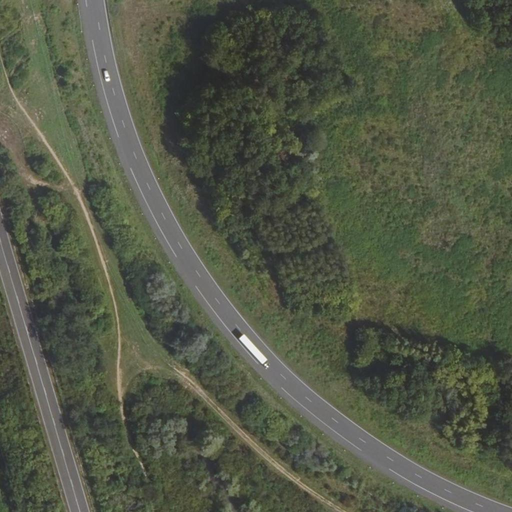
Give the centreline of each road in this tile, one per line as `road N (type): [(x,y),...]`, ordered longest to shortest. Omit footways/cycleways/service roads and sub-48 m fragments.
road 1 (motorway): [(94,0),(131,151),(172,236),(231,322),(268,366),(343,429),(490,511)]
road 2 (track): [(152,511),(98,342),(32,199),(12,135),(0,132)]
road 3 (tertiary): [(80,511),(0,237)]
